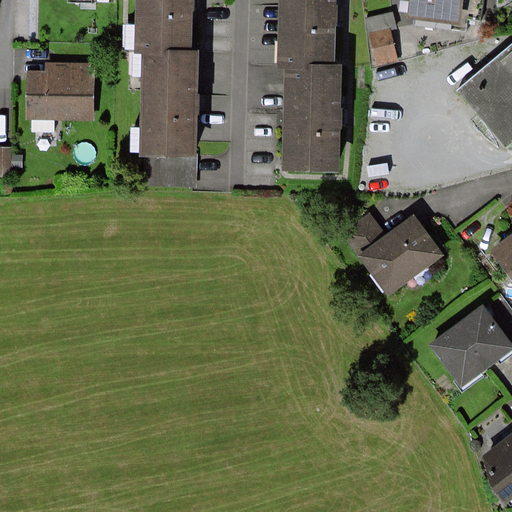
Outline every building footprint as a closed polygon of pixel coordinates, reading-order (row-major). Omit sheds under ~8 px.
[(142,58),(189,60),(190,0),(136,0),(135,58),(142,58)] [(290,75),(337,76),(338,0),(285,0),(283,75),(290,75)] [(458,0),(394,0),(408,3),(406,18),(454,26),(458,0)] [(511,50),(457,96),(504,152),(511,145),(511,50)] [(142,58),(139,157),(191,159),(193,60),(189,60),(142,58)] [(27,72),(26,117),(90,119),(92,74),(27,72)] [(290,75),(287,174),(339,175),(342,76),(337,76),(290,75)] [(360,263),(386,299),(439,260),(413,224),(360,263)] [(511,242),(494,256),(511,279),(511,242)] [(427,357),(460,396),(510,355),(478,315),(427,357)] [(511,456),(486,476),(511,509),(511,507),(511,456)]
